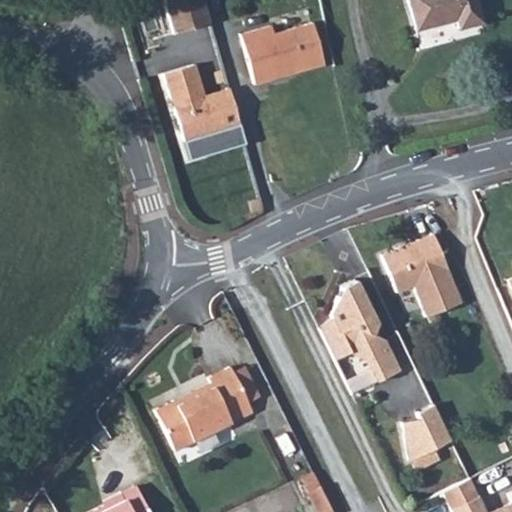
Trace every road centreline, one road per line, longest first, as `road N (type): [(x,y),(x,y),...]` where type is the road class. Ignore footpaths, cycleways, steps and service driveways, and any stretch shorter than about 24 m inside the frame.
road 1 (residential): [(156,265),(226,255),(359,194),(511,151)]
road 2 (residential): [(0,32),(70,59),(107,96),(157,233),(156,265)]
road 3 (unclassified): [(0,494),(73,389),(132,332),(156,265)]
